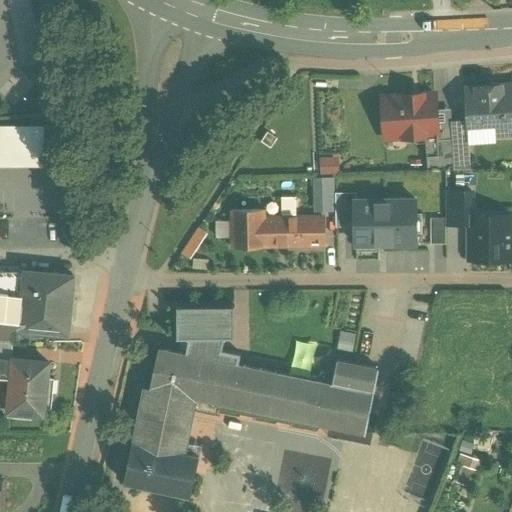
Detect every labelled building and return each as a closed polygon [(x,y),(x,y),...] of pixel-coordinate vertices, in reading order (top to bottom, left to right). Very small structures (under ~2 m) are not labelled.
[(511,81),(452,85),(455,138),(511,134),(511,81)] [(376,136),(431,134),(430,93),(375,95),(376,136)] [(47,125),(0,125),(0,174),(47,174),(47,125)] [(447,143),(423,144),(424,170),(449,169),(447,143)] [(329,177),(310,177),(310,212),(330,212),(329,192),(329,177)] [(475,188),(439,189),(440,230),(463,230),(464,258),(511,257),(511,210),(475,210),(475,188)] [(350,203),(350,191),(329,192),(330,212),(330,229),(351,228),(350,203)] [(277,217),(294,216),(293,197),(276,198),(277,217)] [(405,201),(350,203),(351,228),(352,248),(407,247),(405,201)] [(254,210),(226,210),(227,247),(318,247),(317,222),(254,223),(254,210)] [(193,228),(179,254),(187,259),(202,233),(193,228)] [(0,339),(64,340),(70,273),(0,272),(0,339)] [(233,359),(234,352),(215,349),(220,335),(227,335),(228,306),(172,307),(172,336),(181,336),(178,353),(368,393),(373,365),(329,357),(325,378),(233,359)] [(350,346),(352,335),(337,332),(336,344),(350,346)] [(178,353),(146,347),(117,484),(179,497),(188,454),(177,452),(187,403),(187,405),(356,439),(368,393),(178,353)] [(47,363),(3,359),(0,401),(0,416),(43,419),(47,363)] [(453,483),(472,487),(478,459),(459,455),(453,483)]
